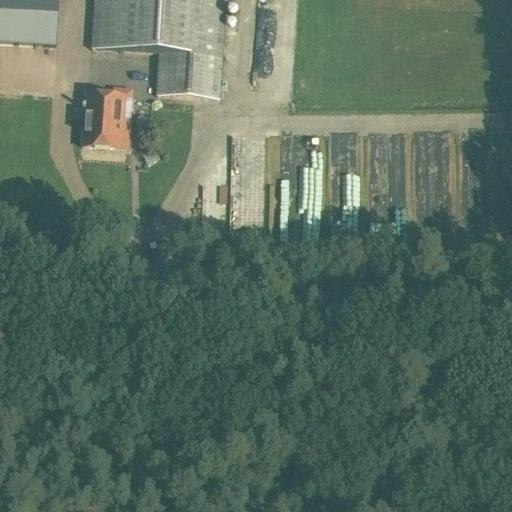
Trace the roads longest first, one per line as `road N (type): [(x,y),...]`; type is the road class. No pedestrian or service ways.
road 1 (unclassified): [(511,319),(0,253)]
road 2 (track): [(0,420),(282,511)]
